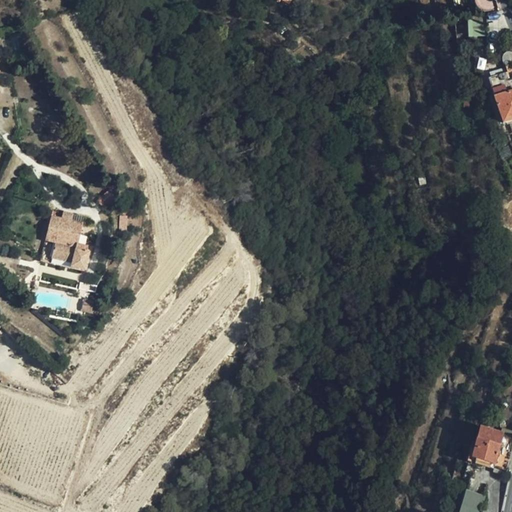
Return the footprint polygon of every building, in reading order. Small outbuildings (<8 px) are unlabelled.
[(468,0),(456,0),(460,13),(471,10),(468,0)] [(490,6),(487,0),(477,0),(481,9),(490,6)] [(467,19),(469,37),(488,36),(486,17),(467,19)] [(458,54),(453,25),(444,26),(450,55),(458,54)] [(495,99),(511,93),(511,74),(511,73),(489,81),(495,99)] [(30,97),(25,82),(18,85),(22,100),(30,97)] [(511,121),(511,93),(495,99),(503,124),(511,121)] [(456,162),(451,132),(442,134),(447,164),(456,162)] [(511,157),(509,149),(498,153),(501,161),(511,157)] [(51,218),(46,244),(55,246),(51,266),(86,274),(90,256),(87,255),(87,249),(79,247),(83,225),(74,223),(75,217),(64,215),(63,220),(51,218)] [(84,219),(75,217),(74,223),(83,225),(84,219)] [(123,235),(117,234),(115,240),(121,242),(123,235)] [(94,296),(96,289),(81,286),(79,292),(94,296)] [(507,473),(511,453),(511,438),(499,435),(480,431),(472,460),(495,466),(495,469),(507,473)] [(482,511),(487,495),(466,490),(460,511),(482,511)]
